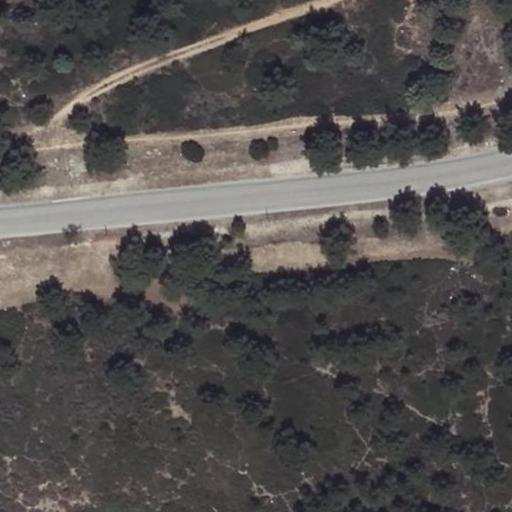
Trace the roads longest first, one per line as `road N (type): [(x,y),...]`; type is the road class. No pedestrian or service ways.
road 1 (unclassified): [(511,161),(448,177),(0,223)]
road 2 (track): [(324,0),(167,55),(35,123)]
